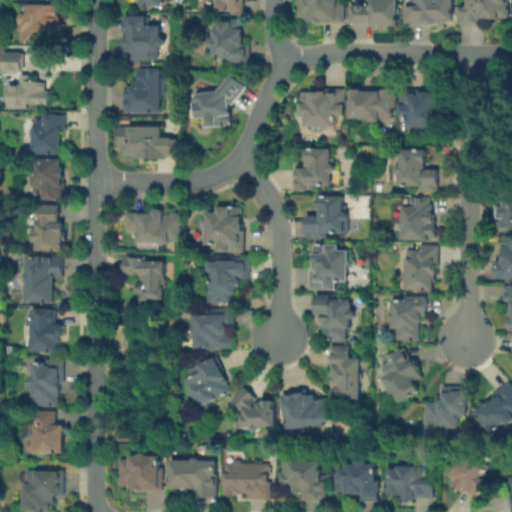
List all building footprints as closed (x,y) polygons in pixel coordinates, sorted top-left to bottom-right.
[(216,10),(216,2),(205,2),(205,0),(244,0),(244,10),(216,10)] [(346,0),(345,23),(322,23),(308,23),(308,19),(298,19),(298,0),(346,0)] [(351,24),(351,6),(371,6),(370,0),(398,0),(398,26),(370,27),(370,24),(351,24)] [(405,24),(405,0),(453,0),(453,20),(447,20),(446,22),(438,22),(438,25),(405,24)] [(460,26),(459,8),(467,8),(467,0),(510,0),(510,19),(499,18),(499,20),(483,20),(483,26),(460,26)] [(20,41),(20,23),(18,20),(18,14),(20,12),(25,12),(25,3),(58,3),(58,16),(60,16),(60,23),(66,23),(65,42),(20,41)] [(125,52),(125,47),(121,43),(121,38),(124,35),(126,35),(126,31),(123,31),(123,20),(124,20),(124,14),(146,14),(146,24),(160,24),(160,35),(161,35),(165,38),(165,42),(162,45),(160,45),(160,50),(158,51),(159,60),(142,59),(140,61),(127,61),(127,52),(125,52)] [(212,56),(212,47),(209,47),(206,43),(206,39),(209,36),(211,36),(212,27),(216,26),(217,20),(229,19),(228,17),(242,18),(243,44),(251,44),(250,61),(228,61),(229,57),(212,56)] [(1,70),(1,50),(24,51),(24,71),(15,71),(15,73),(1,72),(1,70)] [(162,111),(125,111),(125,85),(129,85),(129,84),(132,84),(133,78),(138,79),(139,67),(161,67),(161,76),(166,76),(166,94),(162,94),(162,111)] [(206,127),(205,117),(191,117),(190,109),(192,108),(192,103),(193,100),(196,100),(195,92),(217,89),(230,73),(246,85),(230,106),(232,124),(206,127)] [(20,83),(20,74),(29,74),(29,80),(45,80),(45,90),(49,90),(48,104),(30,104),(30,106),(7,106),(8,83),(20,83)] [(378,89),(383,89),(383,88),(390,87),(390,89),(397,89),(396,107),(394,107),(394,118),(380,118),(380,120),(369,120),(369,119),(360,119),(360,117),(348,117),(349,89),(351,89),(351,87),(362,87),(362,89),(365,89),(378,89)] [(305,125),(304,115),(299,115),(299,90),(324,89),(324,88),(345,88),(345,114),(337,114),(337,125),(336,125),(336,132),(322,132),(322,131),(313,131),(313,125),(305,125)] [(400,115),(400,91),(431,90),(431,91),(446,91),(445,116),(439,116),(439,126),(433,126),(433,133),(423,133),(423,125),(408,125),(408,115),(400,115)] [(32,153),(32,125),(34,125),(34,118),(43,118),(43,112),(56,112),(56,113),(66,113),(65,130),(62,130),(62,153),(32,153)] [(171,138),(181,138),(181,156),(167,156),(167,159),(136,158),(136,156),(123,156),(123,146),(119,146),(120,125),(127,126),(127,125),(162,126),(162,136),(171,136),(171,138)] [(335,165),(335,166),(335,169),(332,172),(332,184),(315,183),(315,189),(294,189),(295,167),(305,167),(306,158),(304,158),(303,149),(306,149),(306,147),(331,148),(330,157),(335,157),(335,165)] [(399,184),(399,172),(397,172),(396,170),(396,166),(398,163),(400,163),(401,148),(427,148),(427,167),(424,167),(424,169),(439,169),(439,191),(418,191),(419,185),(399,184)] [(33,194),(34,185),(32,185),(32,184),(30,184),(30,174),(32,174),(32,157),(62,158),(62,166),(65,166),(65,177),(61,177),(61,183),(66,183),(66,198),(43,198),(43,193),(33,194)] [(496,204),(504,204),(504,201),(502,201),(502,195),(500,195),(500,183),(511,183),(511,227),(496,227),(496,204)] [(306,214),(320,214),(320,213),(319,213),(319,208),(318,208),(318,194),(344,195),(344,211),(346,211),(349,214),(349,218),(347,220),(345,221),(345,231),(328,231),(327,238),(307,237),(307,230),(305,230),(306,214)] [(403,205),(408,205),(408,199),(411,199),(411,196),(431,196),(431,204),(433,204),(433,213),(437,213),(437,239),(402,238),(403,205)] [(35,249),(35,245),(32,246),(32,228),(36,228),(36,221),(39,221),(39,204),(59,204),(59,219),(52,219),(52,221),(63,221),(63,232),(66,232),(66,240),(62,240),(62,250),(35,249)] [(206,243),(206,229),(201,229),(201,218),(206,219),(206,211),(216,211),(216,205),(242,206),(242,230),(244,230),(245,252),(217,251),(216,243),(206,243)] [(136,241),(137,230),(126,230),(127,211),(152,212),(152,210),(155,207),(160,208),(164,212),(164,213),(169,213),(172,210),(176,210),(178,213),(181,213),(181,239),(170,239),(170,243),(160,242),(160,250),(138,250),(138,241),(136,241)] [(511,278),(495,278),(495,260),(502,260),(503,235),(511,235),(511,278)] [(309,288),(309,267),(313,267),(313,243),(338,243),(338,249),(348,249),(348,281),(338,281),(338,289),(325,289),(325,287),(322,287),(322,288),(309,288)] [(406,289),(406,257),(408,257),(408,249),(421,249),(421,244),(440,244),(440,267),(437,267),(437,282),(434,282),(434,289),(406,289)] [(25,301),(25,281),(22,278),(23,273),(25,271),(25,255),(64,255),(64,276),(54,277),(55,301),(25,301)] [(124,275),(124,269),(123,269),(123,260),(124,260),(124,255),(146,255),(146,260),(164,260),(165,278),(167,278),(167,288),(164,288),(164,298),(155,298),(155,301),(140,301),(140,293),(136,289),(136,284),(139,280),(139,275),(124,275)] [(209,302),(209,291),(212,291),(212,289),(210,289),(210,279),(212,279),(212,271),(210,271),(208,269),(208,263),(211,260),(217,261),(217,259),(232,259),(232,256),(250,256),(249,280),(241,280),(241,283),(237,287),(235,287),(235,302),(209,302)] [(511,329),(509,329),(509,327),(507,325),(507,319),(509,319),(509,316),(511,316),(511,302),(503,302),(503,285),(511,285),(511,329)] [(351,328),(347,328),(347,340),(326,339),(326,337),(324,335),(324,328),(321,313),(314,313),(315,293),(331,293),(331,297),(351,298),(351,301),(352,301),(352,307),(355,310),(355,315),(351,319),(351,328)] [(421,340),(398,340),(398,328),(392,328),(392,321),(389,318),(389,313),(391,311),(392,299),(406,299),(406,295),(428,295),(428,315),(428,322),(421,322),(421,340)] [(194,348),(194,313),(204,313),(204,308),(235,307),(236,326),(227,326),(227,335),(231,335),(233,338),(233,345),(232,347),(230,348),(218,348),(218,350),(209,350),(209,348),(194,348)] [(30,351),(31,308),(56,308),(55,320),(53,320),(53,323),(64,323),(64,335),(59,335),(59,341),(57,341),(57,351),(30,351)] [(396,347),(397,351),(406,347),(412,360),(417,361),(424,376),(414,380),(416,383),(417,382),(421,390),(408,396),(409,398),(400,403),(395,392),(392,394),(383,376),(386,374),(382,364),(385,363),(381,355),(381,343),(396,343),(396,347)] [(7,345),(15,345),(15,353),(7,353),(7,345)] [(335,399),(335,387),(337,387),(337,383),(332,383),(332,366),(331,366),(331,345),(351,345),(351,358),(361,358),(361,399),(335,399)] [(186,379),(192,376),(189,368),(218,355),(225,370),(223,372),(233,391),(200,407),(194,396),(192,396),(190,395),(189,391),(189,390),(190,388),(186,379)] [(34,405),(30,402),(30,397),(31,396),(31,386),(28,386),(28,375),(31,375),(31,362),(45,362),(45,359),(64,359),(64,382),(61,382),(61,394),(59,394),(59,405),(34,405)] [(508,425),(505,421),(489,432),(476,410),(499,395),(496,391),(511,381),(511,382),(511,424),(511,423),(508,425)] [(427,435),(427,401),(436,401),(436,395),(442,395),(442,385),(466,385),(467,416),(459,416),(459,427),(449,428),(450,433),(442,433),(442,435),(427,435)] [(233,399),(245,386),(257,397),(255,400),(257,401),(263,401),(263,400),(275,399),(276,426),(260,426),(260,429),(257,432),(254,432),(251,429),(251,427),(240,427),(240,413),(243,413),(243,408),(239,413),(232,406),(236,401),(233,399)] [(289,431),(282,400),(286,399),(286,395),(304,391),(305,394),(308,393),(308,395),(314,394),(316,400),(327,397),(333,420),(289,431)] [(29,453),(29,450),(26,448),(26,443),(29,440),(29,439),(21,439),(21,426),(29,426),(29,424),(35,424),(35,410),(56,410),(56,424),(63,424),(63,453),(29,453)] [(120,485),(120,458),(128,458),(128,455),(137,455),(139,452),(144,452),(147,455),(159,455),(159,466),(164,467),(163,490),(129,489),(129,485),(120,485)] [(446,472),(459,453),(466,457),(470,452),(491,466),(483,478),(488,481),(476,497),(464,488),(463,490),(455,484),(456,482),(451,479),(453,477),(446,472)] [(169,488),(169,459),(191,459),(193,457),(198,457),(201,460),(216,460),(216,473),(218,473),(218,497),(195,497),(195,488),(169,488)] [(376,480),(380,480),(379,500),(362,500),(362,493),(346,493),(346,491),(337,491),(337,478),(339,478),(339,467),(346,467),(346,463),(355,463),(355,461),(358,458),(363,458),(367,461),(367,463),(376,463),(376,468),(378,468),(378,473),(376,473),(376,480)] [(225,495),(226,463),(235,463),(235,461),(238,459),(241,459),(243,461),(243,463),(270,463),(269,481),(273,481),(272,500),(249,499),(249,492),(242,492),(242,494),(238,494),(238,495),(225,495)] [(279,487),(279,471),(283,471),(284,462),(290,462),(290,460),(320,461),(320,474),(328,474),(328,499),(302,499),(302,494),(294,494),(293,487),(279,487)] [(388,493),(388,468),(397,468),(397,465),(430,466),(429,479),(436,479),(436,498),(416,497),(416,500),(405,499),(405,494),(388,493)] [(25,511),(26,470),(40,470),(40,471),(66,471),(65,495),(58,495),(58,500),(54,500),(54,511),(25,511)]
